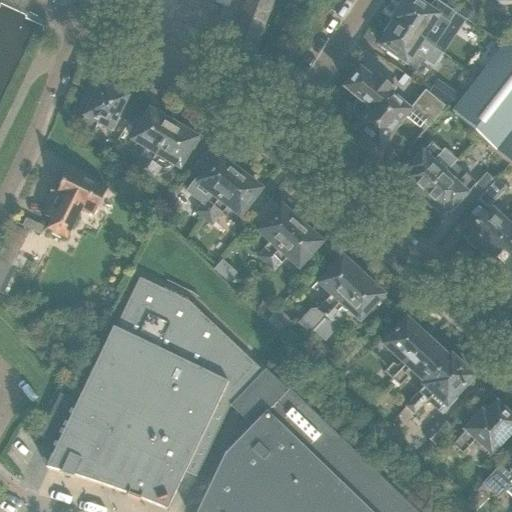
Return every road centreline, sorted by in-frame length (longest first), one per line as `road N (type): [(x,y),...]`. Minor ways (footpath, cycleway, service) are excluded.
road 1 (unclassified): [(511,359),(271,146)]
road 2 (unclassified): [(271,146),(151,57),(75,21)]
road 3 (residential): [(0,206),(75,21)]
road 4 (residential): [(271,146),(367,0)]
